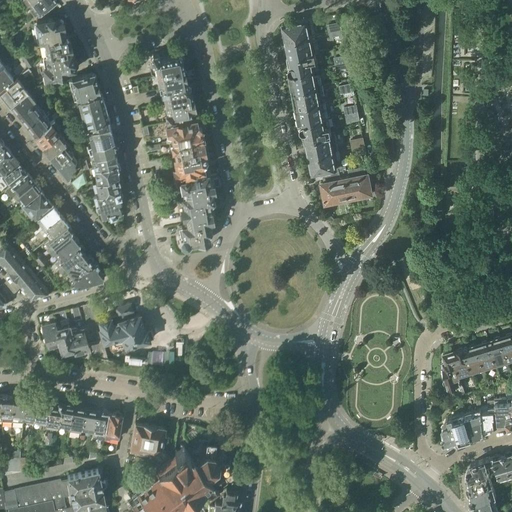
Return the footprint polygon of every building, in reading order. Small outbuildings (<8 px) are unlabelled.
[(32,12),(35,10),(37,13),(51,0),(31,0),(30,1),(32,5),(29,8),(32,12)] [(57,4),(53,0),(51,0),(37,13),(41,17),(57,4)] [(40,41),(42,40),(65,35),(65,34),(62,21),(59,18),(59,19),(53,20),(52,17),(46,18),(47,19),(36,21),(40,41)] [(283,23),(286,40),(315,34),(312,18),(283,23)] [(329,24),(331,31),(341,29),(339,22),(329,24)] [(341,29),(331,31),(332,39),(342,37),(341,29)] [(45,55),(71,50),(70,49),(72,48),(71,41),(69,41),(67,34),(65,34),(65,35),(42,40),(45,54),(45,55)] [(286,40),(289,56),(318,50),(316,40),(313,41),(313,37),(315,36),(315,34),(286,40)] [(71,50),(45,55),(47,65),(43,66),(45,76),(42,76),(44,85),(65,80),(64,73),(64,70),(76,68),(78,65),(77,61),(74,59),(72,59),(71,50)] [(286,59),(289,73),(318,68),(315,53),(319,53),(318,50),(289,56),(288,57),(286,59)] [(26,51),(24,52),(17,57),(20,62),(13,70),(13,71),(16,74),(27,65),(28,67),(32,64),(34,62),(32,59),(26,51)] [(150,70),(155,74),(182,69),(181,65),(182,65),(180,56),(181,55),(179,53),(178,55),(160,58),(159,55),(156,53),(152,53),(150,57),(150,60),(148,63),(150,70)] [(334,57),(335,64),(347,62),(346,54),(334,57)] [(0,90),(0,93),(9,105),(27,91),(17,77),(9,83),(7,81),(14,76),(9,71),(12,69),(6,62),(3,64),(0,66),(0,87),(4,84),(5,86),(0,90)] [(347,62),(335,64),(337,72),(349,69),(347,62)] [(22,73),(25,76),(31,72),(28,68),(22,73)] [(159,89),(160,89),(160,88),(185,83),(185,79),(185,78),(186,77),(187,75),(186,71),(184,70),(183,70),(183,68),(182,69),(155,74),(156,74),(159,89)] [(289,73),(292,90),(321,84),(320,76),(314,77),(313,71),(318,70),(318,68),(289,73)] [(76,97),(77,97),(100,91),(97,81),(96,81),(94,74),(95,74),(91,72),(91,73),(71,78),(76,97)] [(353,90),(351,82),(339,85),(341,93),(353,90)] [(163,94),(165,102),(192,96),(191,96),(190,89),(187,87),(186,87),(185,83),(160,88),(160,89),(161,93),(163,94)] [(295,107),(296,107),(325,101),(324,99),(322,99),(319,100),(318,96),(324,95),(321,84),(292,90),(291,90),(295,107)] [(14,109),(18,114),(33,103),(35,101),(32,98),(27,91),(9,105),(12,109),(14,109)] [(77,97),(80,111),(104,104),(103,99),(102,99),(100,91),(77,97)] [(192,96),(165,102),(166,111),(165,111),(166,119),(168,118),(169,121),(182,118),(181,114),(190,112),(192,112),(194,108),(194,107),(194,106),(192,96)] [(296,107),(299,123),(328,117),(325,101),(296,107)] [(25,123),(25,124),(41,112),(33,103),(18,114),(21,118),(21,120),(23,123),(25,123)] [(80,111),(84,124),(108,117),(105,109),(106,109),(104,104),(80,111)] [(343,106),(345,114),(357,111),(356,104),(343,106)] [(357,111),(345,114),(346,121),(359,119),(357,111)] [(30,130),(34,134),(49,122),(41,112),(25,124),(26,125),(26,127),(28,129),(30,130)] [(33,135),(42,146),(58,132),(61,129),(55,122),(59,119),(57,117),(55,117),(49,122),(34,134),(33,135)] [(87,129),(89,134),(110,128),(108,117),(84,124),(82,124),(84,130),(87,129)] [(304,140),(306,139),(335,133),(334,131),(331,132),(328,117),(299,123),(302,138),(304,140)] [(169,132),(171,142),(201,136),(202,136),(200,127),(197,125),(196,125),(195,118),(165,124),(167,132),(169,132)] [(91,145),(112,139),(113,139),(110,128),(89,134),(91,145)] [(42,146),(49,155),(64,143),(66,141),(58,132),(42,146)] [(306,139),(309,155),(338,150),(338,148),(333,148),(332,145),(337,144),(335,133),(306,139)] [(172,156),(204,150),(205,149),(207,146),(206,142),(204,140),(202,141),(202,140),(201,136),(171,142),(173,155),(172,155),(172,156)] [(352,139),(353,147),(364,145),(362,137),(352,139)] [(93,156),(114,150),(115,150),(112,139),(91,145),(85,146),(87,153),(92,152),(93,156)] [(49,155),(57,164),(70,153),(75,150),(74,147),(70,150),(64,143),(49,155)] [(0,162),(12,153),(7,147),(4,144),(0,146),(0,162)] [(364,145),(353,147),(355,154),(365,152),(364,145)] [(91,156),(94,167),(116,162),(117,161),(114,150),(93,156),(91,156)] [(204,150),(172,156),(174,166),(173,166),(174,174),(198,170),(203,168),(201,161),(202,161),(205,158),(203,150),(204,150)] [(332,172),(338,171),(343,170),(343,168),(345,168),(345,166),(341,166),(341,165),(340,165),(339,159),(340,159),(338,150),(309,155),(312,172),(332,169),(332,172)] [(0,175),(3,173),(18,161),(12,153),(0,162),(0,175)] [(70,153),(57,164),(67,177),(72,172),(71,171),(73,169),(72,168),(74,166),(74,165),(77,162),(75,160),(75,159),(70,153)] [(3,191),(5,190),(16,181),(15,180),(26,171),(23,167),(18,162),(18,161),(3,173),(9,179),(7,182),(0,187),(0,190),(1,189),(3,191)] [(94,167),(97,180),(117,175),(118,175),(117,170),(118,170),(118,169),(117,168),(116,162),(94,167)] [(338,171),(332,172),(322,175),(323,182),(321,182),(325,202),(336,200),(337,202),(344,200),(344,198),(348,197),(344,177),(340,178),(338,171)] [(5,190),(11,198),(32,182),(34,180),(27,172),(16,181),(5,190)] [(183,195),(186,195),(211,190),(212,188),(211,182),(209,180),(207,172),(179,177),(183,195)] [(71,182),(78,191),(85,184),(82,173),(71,182)] [(367,173),(344,177),(348,197),(352,196),(353,198),(361,197),(360,195),(371,192),(367,173)] [(94,181),(98,194),(118,189),(120,188),(118,184),(119,183),(117,175),(97,180),(94,181)] [(17,198),(21,203),(32,194),(40,188),(34,180),(32,182),(11,198),(10,199),(12,202),(17,198)] [(32,194),(21,203),(19,205),(25,214),(29,211),(34,217),(52,203),(40,188),(32,194)] [(118,189),(98,194),(96,195),(98,202),(96,203),(98,210),(100,210),(101,212),(96,213),(99,217),(107,214),(108,216),(110,218),(111,218),(115,217),(114,217),(115,214),(116,214),(116,212),(121,210),(119,202),(121,201),(120,197),(118,189)] [(181,205),(182,210),(209,205),(208,201),(210,201),(212,198),(211,191),(211,190),(186,195),(183,195),(182,196),(179,196),(181,205)] [(42,228),(60,213),(55,208),(56,207),(53,204),(37,217),(40,221),(31,229),(35,233),(42,228)] [(178,226),(208,220),(213,219),(215,216),(213,211),(211,209),(210,209),(209,205),(182,210),(183,215),(185,224),(181,224),(181,225),(178,225),(178,226)] [(46,228),(51,235),(67,222),(65,219),(60,213),(42,228),(43,230),(46,228)] [(208,220),(178,226),(180,236),(181,244),(189,243),(189,242),(197,240),(198,241),(199,240),(199,241),(202,243),(205,242),(207,239),(209,238),(207,231),(209,228),(208,220)] [(46,248),(49,252),(55,246),(54,246),(61,241),(62,242),(69,237),(68,236),(73,232),(71,230),(71,227),(67,222),(51,235),(43,242),(47,246),(46,248)] [(54,255),(58,260),(79,243),(79,242),(79,240),(73,232),(68,236),(69,237),(62,242),(61,241),(54,246),(55,246),(49,252),(52,256),(54,255)] [(0,246),(0,257),(12,248),(11,246),(12,245),(8,240),(2,245),(0,246)] [(57,268),(60,272),(67,267),(66,266),(73,261),(74,262),(81,257),(80,256),(84,253),(83,250),(84,249),(84,246),(82,243),(81,243),(79,243),(58,260),(55,262),(58,267),(57,268)] [(0,257),(0,262),(3,266),(16,255),(12,251),(14,249),(12,248),(0,257)] [(8,272),(22,262),(23,260),(22,259),(22,258),(18,253),(16,255),(3,266),(8,272)] [(70,272),(74,276),(93,261),(93,260),(94,258),(91,255),(88,255),(87,256),(84,253),(80,256),(81,257),(74,262),(73,261),(66,266),(67,267),(60,272),(64,277),(70,272)] [(43,256),(37,261),(41,265),(47,260),(43,256)] [(93,261),(74,276),(72,278),(75,282),(72,285),(73,285),(77,284),(77,285),(102,278),(103,273),(98,267),(98,264),(96,261),(94,261),(93,261)] [(16,281),(30,269),(29,267),(27,268),(22,262),(8,272),(8,273),(9,273),(15,281),(16,281)] [(16,281),(21,287),(36,275),(30,269),(16,281)] [(21,287),(27,294),(41,281),(36,275),(21,287)] [(41,281),(27,294),(30,298),(48,293),(41,284),(42,283),(41,281)] [(87,344),(88,347),(91,357),(92,357),(92,358),(93,358),(93,357),(99,359),(100,359),(106,360),(107,360),(108,360),(101,340),(103,340),(103,341),(122,336),(125,346),(127,345),(130,347),(136,345),(137,342),(149,339),(149,338),(153,337),(151,327),(147,329),(147,327),(144,328),(139,313),(134,314),(131,301),(114,306),(116,314),(99,319),(99,320),(97,321),(92,301),(88,302),(87,303),(83,304),(82,304),(77,306),(77,305),(76,306),(79,316),(80,316),(82,325),(93,322),(98,341),(87,344)] [(76,306),(71,307),(74,318),(79,316),(76,306)] [(47,345),(59,342),(56,325),(54,320),(51,321),(42,324),(42,326),(41,328),(42,331),(44,333),(45,336),(44,338),(45,341),(47,343),(47,345)] [(63,350),(73,347),(74,347),(70,328),(68,322),(56,325),(59,342),(61,348),(63,350)] [(88,347),(87,344),(82,325),(70,328),(74,347),(73,347),(73,349),(74,349),(75,351),(76,350),(78,351),(82,350),(83,349),(88,347)] [(511,332),(501,336),(509,360),(511,359),(511,332)] [(501,336),(489,340),(496,364),(500,363),(501,365),(509,362),(509,360),(501,336)] [(489,340),(476,343),(484,368),(488,367),(488,369),(497,366),(496,364),(489,340)] [(464,347),(472,372),(476,370),(476,372),(485,370),(484,368),(476,343),(468,346),(468,345),(467,344),(465,345),(464,346),(464,347)] [(464,347),(452,351),(459,375),(463,374),(464,376),(472,373),(472,372),(464,347)] [(465,393),(459,375),(452,351),(443,353),(446,361),(443,362),(445,366),(442,367),(446,378),(444,379),(443,381),(445,387),(447,388),(455,386),(457,391),(458,395),(465,393)] [(2,420),(12,421),(13,415),(13,395),(12,395),(11,395),(9,395),(7,394),(0,394),(0,405),(1,413),(1,416),(2,416),(2,417),(1,417),(2,420)] [(13,415),(12,421),(23,422),(23,418),(25,397),(24,397),(20,396),(13,395),(13,415)] [(439,396),(431,396),(431,404),(439,404),(439,396)] [(33,422),(34,419),(37,399),(32,398),(25,397),(23,418),(23,422),(33,422)] [(494,397),(494,399),(496,423),(496,424),(498,426),(502,426),(504,423),(507,423),(507,414),(511,413),(507,397),(502,397),(494,397)] [(45,424),(51,425),(55,404),(52,404),(52,402),(44,400),(43,399),(39,398),(38,399),(37,399),(34,419),(46,421),(45,424)] [(481,407),(483,433),(492,431),(491,426),(496,425),(496,423),(494,399),(487,399),(488,406),(481,407)] [(58,423),(70,425),(73,405),(72,405),(71,403),(67,402),(65,404),(58,403),(58,405),(55,404),(51,425),(57,425),(58,423)] [(77,406),(73,405),(70,425),(69,431),(80,433),(81,427),(85,407),(84,407),(83,405),(79,404),(77,406)] [(81,427),(93,429),(97,409),(96,409),(95,407),(91,406),(89,408),(85,407),(81,427)] [(481,407),(464,413),(471,437),(483,433),(481,407)] [(93,429),(105,431),(109,411),(108,411),(107,409),(102,408),(101,410),(97,409),(93,429)] [(109,411),(105,431),(104,436),(118,438),(122,413),(120,413),(119,411),(117,411),(115,412),(109,411)] [(464,413),(452,417),(458,439),(459,441),(471,437),(464,413)] [(458,439),(452,417),(448,418),(447,419),(446,419),(445,420),(444,421),(444,422),(444,423),(444,424),(444,425),(442,428),(444,437),(442,438),(443,442),(445,443),(458,439)] [(145,460),(148,464),(165,452),(161,447),(163,436),(165,435),(166,431),(165,429),(164,429),(165,427),(156,426),(156,425),(143,422),(143,424),(135,422),(130,449),(139,450),(138,451),(139,451),(141,454),(145,455),(145,460)] [(215,444),(207,443),(206,442),(206,445),(204,445),(202,442),(200,440),(192,446),(191,446),(187,449),(183,444),(182,444),(180,445),(177,448),(175,450),(174,450),(176,454),(170,459),(167,455),(150,467),(152,472),(150,473),(149,477),(142,482),(143,483),(142,484),(143,485),(137,490),(136,489),(135,489),(136,491),(132,494),(131,494),(135,499),(131,502),(137,509),(133,511),(177,511),(183,508),(205,492),(211,499),(219,492),(218,491),(214,485),(213,484),(215,483),(226,475),(224,472),(224,470),(227,471),(227,470),(228,462),(228,461),(226,460),(226,458),(228,457),(219,445),(217,447),(215,446),(216,444),(215,444)] [(498,454),(493,455),(495,464),(500,480),(511,476),(505,454),(500,455),(499,454),(498,454)] [(71,455),(64,457),(63,464),(72,461),(71,455)] [(466,473),(467,479),(486,473),(489,472),(486,464),(492,463),(492,465),(495,464),(493,455),(493,456),(485,458),(477,460),(477,461),(473,462),(470,463),(469,464),(468,466),(468,467),(467,467),(466,470),(466,473)] [(20,457),(19,470),(25,470),(27,457),(20,457)] [(98,468),(67,475),(68,479),(61,480),(60,478),(32,484),(14,488),(16,500),(16,501),(55,493),(57,501),(53,501),(55,511),(88,511),(87,502),(103,499),(104,499),(104,498),(102,488),(102,487),(106,485),(105,480),(100,479),(100,478),(98,469),(98,468)] [(469,491),(489,485),(492,484),(493,484),(490,476),(487,477),(486,473),(467,479),(468,483),(467,486),(469,491)] [(471,504),(494,497),(496,496),(494,489),(493,488),(490,489),(489,485),(469,491),(470,496),(469,498),(471,504)] [(8,511),(55,511),(53,501),(57,501),(55,493),(16,501),(16,500),(14,488),(6,490),(9,507),(9,508),(8,509),(8,511)] [(215,501),(238,503),(240,499),(239,494),(238,494),(239,489),(226,488),(225,492),(220,492),(219,500),(215,500),(215,501)] [(471,510),(471,511),(486,511),(488,511),(498,509),(496,501),(495,501),(494,497),(471,504),(472,508),(471,510)] [(87,502),(88,511),(106,511),(103,499),(87,502)] [(209,504),(207,511),(236,511),(238,503),(215,501),(214,504),(209,504)]
